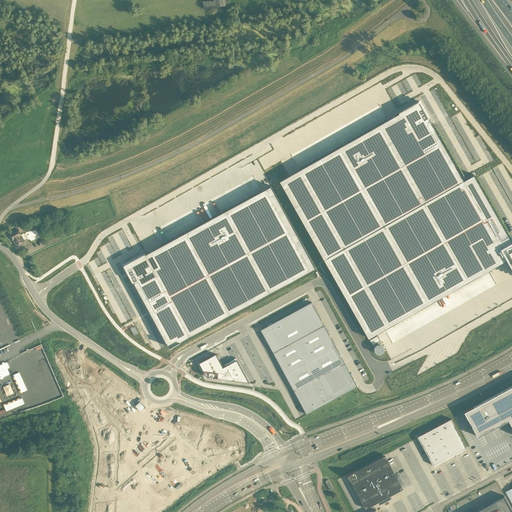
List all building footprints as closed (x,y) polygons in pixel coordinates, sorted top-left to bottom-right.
[(210,8),(225,5),(225,7),(229,6),(227,0),(210,0),(203,1),(204,9),(210,8)] [(289,175),(280,180),(323,257),(325,261),(369,338),(505,260),(508,259),(511,265),(511,241),(511,239),(476,178),(474,174),(464,180),(462,177),(419,101),(399,113),(289,175)] [(124,265),(127,271),(127,272),(128,272),(130,275),(129,275),(129,276),(130,276),(132,281),(133,281),(168,345),(169,347),(174,345),(315,268),(271,186),(147,253),(145,254),(145,253),(144,253),(143,254),(143,255),(142,255),(141,255),(124,264),(124,265)] [(16,246),(24,241),(20,235),(21,234),(18,229),(9,235),(12,240),(16,246)] [(311,302),(261,329),(306,413),(357,386),(311,302)] [(377,335),(370,339),(372,345),(380,340),(377,335)] [(215,354),(199,363),(207,376),(229,379),(229,376),(247,379),(248,382),(249,382),(235,358),(236,360),(223,367),(221,365),(215,354)] [(90,368),(85,361),(73,371),(79,378),(90,368)] [(7,362),(0,365),(0,378),(10,374),(8,368),(10,367),(7,362)] [(104,389),(111,394),(110,395),(123,405),(131,394),(112,379),(104,389)] [(469,409),(464,411),(478,436),(496,427),(508,420),(511,426),(511,385),(482,402),(469,409)] [(100,424),(92,405),(83,408),(91,427),(100,424)] [(197,421),(185,418),(182,430),(194,433),(197,421)] [(466,447),(451,419),(447,421),(418,436),(433,465),(466,447)] [(101,446),(112,442),(109,430),(97,434),(99,439),(98,439),(98,442),(99,441),(101,446)] [(232,433),(204,439),(207,453),(235,447),(232,433)] [(98,452),(97,477),(112,473),(113,453),(98,452)] [(358,469),(347,475),(353,486),(365,508),(378,501),(378,502),(379,503),(379,504),(384,502),(385,503),(386,503),(386,502),(387,502),(387,501),(387,500),(391,498),(390,496),(390,495),(392,494),(396,491),(398,491),(402,488),(387,460),(385,455),(379,458),(374,461),(358,469)] [(511,511),(511,509),(505,496),(504,495),(501,497),(483,507),(479,509),(473,511),(511,511)] [(93,511),(111,511),(112,509),(110,509),(111,501),(96,503),(95,511),(93,511)]
